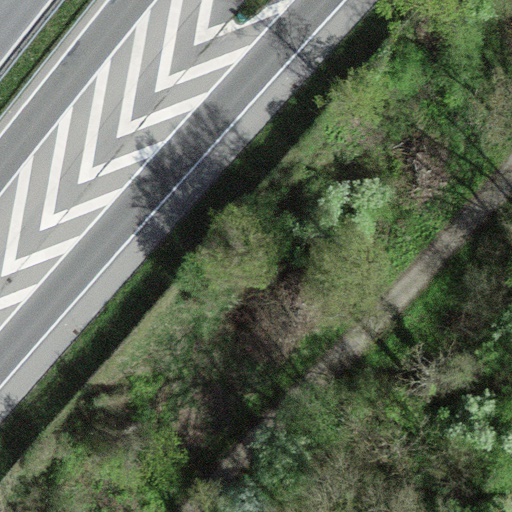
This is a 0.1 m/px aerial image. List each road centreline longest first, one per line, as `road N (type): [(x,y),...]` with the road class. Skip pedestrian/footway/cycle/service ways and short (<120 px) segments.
road 1 (motorway): [(0,364),(325,0)]
road 2 (track): [(184,511),(511,172)]
road 3 (motorway): [(0,172),(138,0)]
